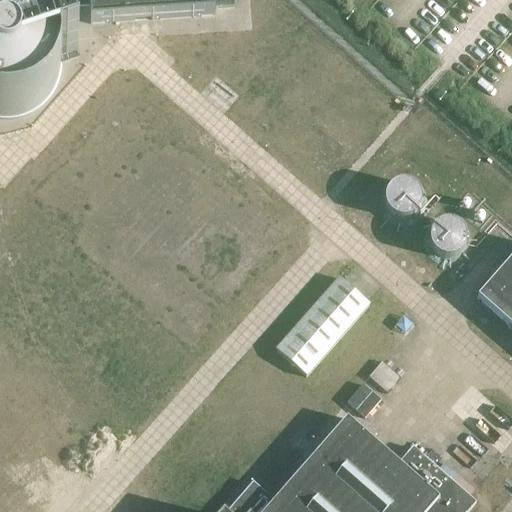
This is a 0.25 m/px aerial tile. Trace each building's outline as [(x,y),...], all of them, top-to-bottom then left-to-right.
[(91,0),(93,15),(216,7),(215,2),(236,1),(236,0),(91,0)] [(0,17),(0,109),(47,107),(44,54),(64,53),(63,35),(49,36),(47,15),(0,17)] [(396,185),(394,185),(393,186),(390,188),(389,189),(386,192),(386,193),(384,196),(384,198),(383,200),(383,201),(383,203),(383,205),(384,207),(384,208),(385,210),(386,211),(387,213),(388,214),(390,217),(393,219),(394,219),(396,220),(399,221),(401,221),(405,221),(408,220),(410,219),(411,218),(414,217),(415,215),(416,214),(417,213),(418,211),(419,210),(420,208),(420,206),(420,205),(420,203),(420,201),(420,200),(420,198),(419,196),(419,195),(418,193),(417,192),(415,189),(414,188),(411,186),(408,185),(404,184),(402,184),(399,184),(396,185)] [(435,228),(433,230),(432,232),(431,233),(430,235),(429,238),(429,239),(429,241),(429,242),(429,245),(430,248),(431,249),(432,252),(433,253),(434,254),(436,257),(437,257),(440,259),(442,259),(444,260),(446,260),(449,260),(450,260),(453,259),(456,258),(459,257),(461,255),(462,254),(464,251),(464,250),(466,247),(466,246),(466,243),(466,240),(466,238),(466,237),(465,235),(464,232),(462,230),(460,228),(458,226),(455,225),(452,224),(449,223),(447,223),(444,223),(442,224),(440,225),(437,226),(435,228)] [(511,260),(478,300),(511,330),(511,260)] [(338,280),(275,352),(306,380),(369,307),(338,280)] [(349,402),(366,418),(382,401),(365,385),(349,402)] [(229,511),(469,511),(475,505),(412,450),(398,466),(347,421),(274,504),(253,486),(229,511)]
